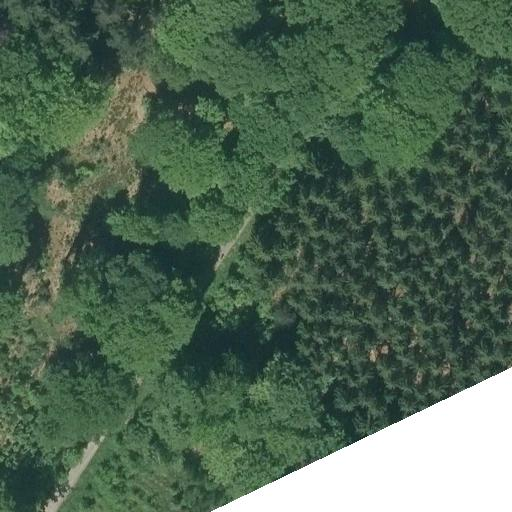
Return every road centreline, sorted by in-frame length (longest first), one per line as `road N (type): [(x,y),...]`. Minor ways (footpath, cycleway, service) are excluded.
road 1 (track): [(424,0),(357,62),(50,511)]
road 2 (track): [(428,0),(511,197)]
